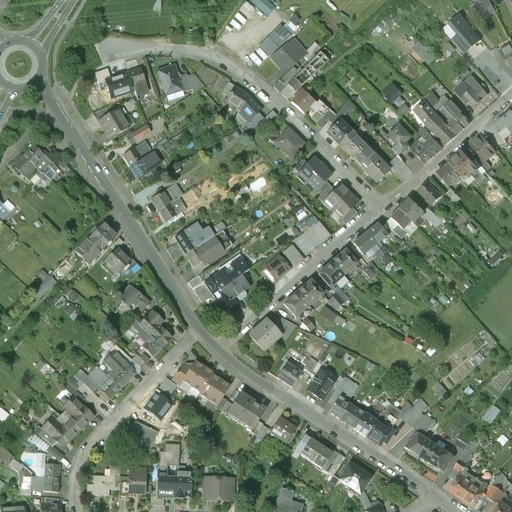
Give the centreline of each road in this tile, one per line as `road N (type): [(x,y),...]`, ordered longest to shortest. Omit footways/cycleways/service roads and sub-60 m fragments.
road 1 (residential): [(380,211),(297,124),(232,71),(192,51),(111,48)]
road 2 (residential): [(217,349),(438,500)]
road 3 (residential): [(56,108),(200,330)]
road 4 (residential): [(76,511),(74,473),(88,443),(200,330)]
road 5 (residential): [(380,211),(217,349)]
road 6 (residential): [(511,96),(380,211)]
